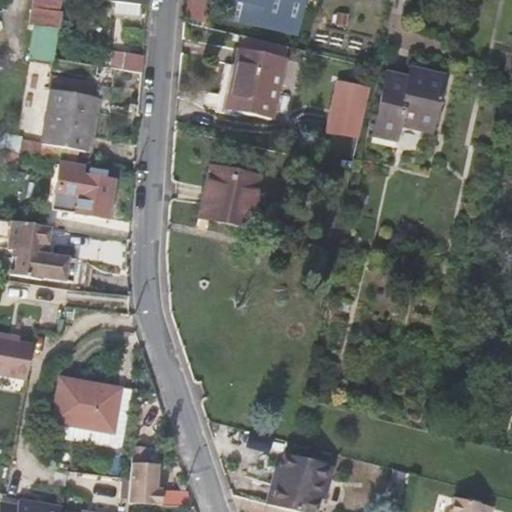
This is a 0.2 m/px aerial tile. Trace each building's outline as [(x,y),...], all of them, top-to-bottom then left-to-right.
[(58,30),(61,12),(59,12),(60,0),(34,0),(31,24),(58,30)] [(147,0),(102,0),(113,1),(112,14),(136,17),(137,4),(147,5),(147,0)] [(213,0),(186,0),(184,16),(183,18),(209,24),(213,0)] [(295,35),(303,0),(229,0),(225,18),(295,35)] [(270,120),(283,59),(238,50),(235,66),(226,64),(216,111),(237,116),(238,113),(270,120)] [(141,72),(143,56),(112,51),(110,67),(141,72)] [(444,77),(412,70),(410,79),(404,78),(387,75),(371,141),(394,147),(400,125),(431,132),(444,77)] [(368,89),(337,82),(326,131),(357,138),(368,89)] [(50,91),(40,144),(85,152),(94,98),(50,91)] [(18,154),(0,150),(0,161),(17,164),(18,154)] [(83,176),(83,168),(59,165),(52,210),(107,218),(113,182),(83,176)] [(246,228),(257,179),(209,168),(199,218),(246,228)] [(32,223),(14,221),(10,249),(15,250),(12,275),(44,279),(44,277),(86,283),(89,259),(47,253),(50,226),(32,223)] [(0,334),(0,342),(17,344),(18,338),(0,334)] [(17,344),(0,342),(0,377),(25,382),(31,347),(17,344)] [(48,437),(109,447),(118,390),(58,379),(48,437)] [(133,393),(118,390),(109,447),(123,450),(133,393)] [(129,504),(160,505),(161,490),(154,490),(156,476),(156,465),(145,464),(145,448),(131,448),(127,481),(125,501),(125,504),(129,504)] [(269,506),(294,511),(317,511),(321,498),(328,499),(336,466),(289,455),(282,481),(275,479),(269,506)] [(490,511),(491,507),(456,498),(452,511),(490,511)] [(34,511),(36,503),(16,501),(15,507),(3,506),(2,511),(34,511)] [(101,511),(95,511),(94,511),(60,511),(61,506),(36,503),(34,511),(101,511)]
